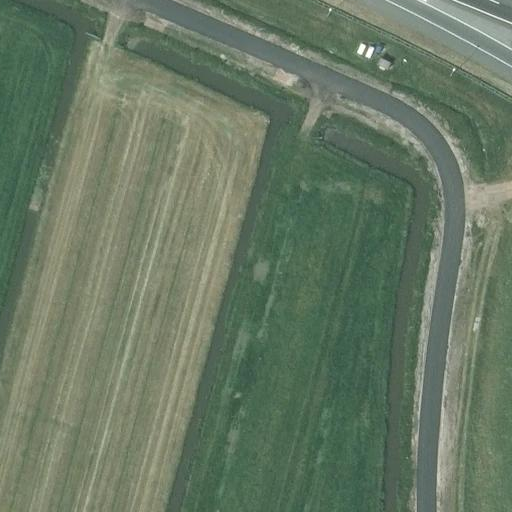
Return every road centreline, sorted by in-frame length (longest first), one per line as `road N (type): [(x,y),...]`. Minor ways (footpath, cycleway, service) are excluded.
road 1 (unclassified): [(430,511),(460,195),(434,141),(380,104),(127,0)]
road 2 (motorway): [(398,0),(511,60)]
